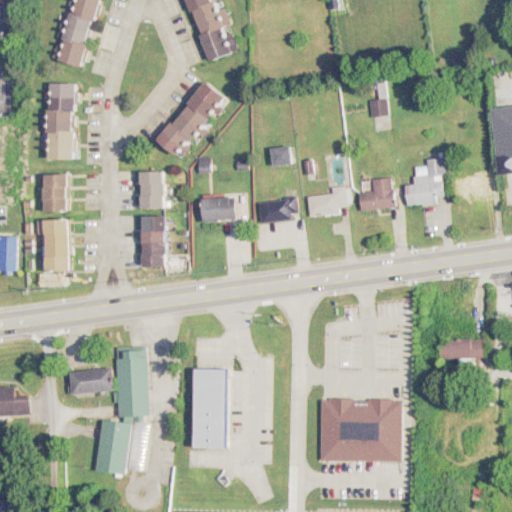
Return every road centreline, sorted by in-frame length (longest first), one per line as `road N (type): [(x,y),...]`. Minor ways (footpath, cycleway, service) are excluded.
road 1 (primary): [(0,323),(511,252)]
road 2 (residential): [(119,307),(111,73),(138,0)]
road 3 (residential): [(296,282),(299,511)]
road 4 (residential): [(46,317),(55,511)]
road 5 (residential): [(156,0),(175,57),(173,78),(112,144)]
